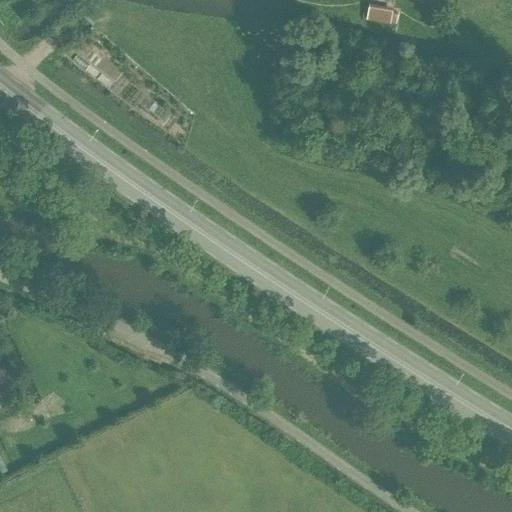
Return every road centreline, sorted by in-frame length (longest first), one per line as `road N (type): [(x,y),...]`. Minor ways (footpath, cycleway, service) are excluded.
road 1 (primary): [(511,425),(163,208),(0,84)]
road 2 (unclassified): [(414,511),(202,373),(0,274)]
